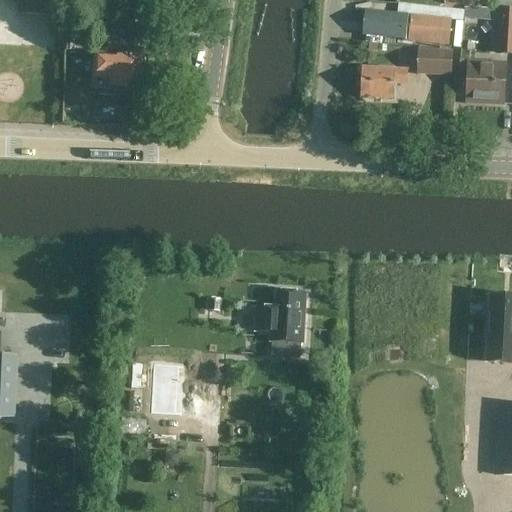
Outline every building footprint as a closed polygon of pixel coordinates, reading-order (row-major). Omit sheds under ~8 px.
[(16,0),(18,2),(17,16),(59,18),(60,0),(16,0)] [(511,0),(493,0),(493,8),(511,8),(511,0)] [(366,12),(363,37),(449,46),(453,10),(398,4),(397,15),(366,12)] [(497,22),(496,55),(511,55),(511,10),(464,9),(462,30),(462,38),(475,39),(476,21),(497,22)] [(138,41),(158,42),(159,25),(138,24),(138,41)] [(126,58),(96,57),(95,77),(112,78),(112,86),(115,86),(117,88),(117,89),(125,89),(127,87),(138,87),(139,74),(142,72),(143,50),(127,49),(126,58)] [(419,52),(418,76),(451,78),(452,54),(419,52)] [(505,64),(468,62),(459,62),(459,81),(467,82),(466,105),(503,106),(505,64)] [(362,69),(360,99),(393,101),(394,85),(407,86),(407,72),(362,69)] [(286,344),(302,345),(305,294),(276,292),(275,309),(256,308),(254,332),(270,333),(270,343),(286,344)] [(511,298),(489,298),(485,363),(511,364),(511,298)] [(0,410),(14,412),(15,374),(16,359),(0,358),(0,410)] [(155,386),(155,370),(137,370),(138,386),(155,386)] [(136,391),(136,414),(148,414),(148,391),(136,391)] [(511,406),(499,406),(495,476),(511,476),(511,406)]
